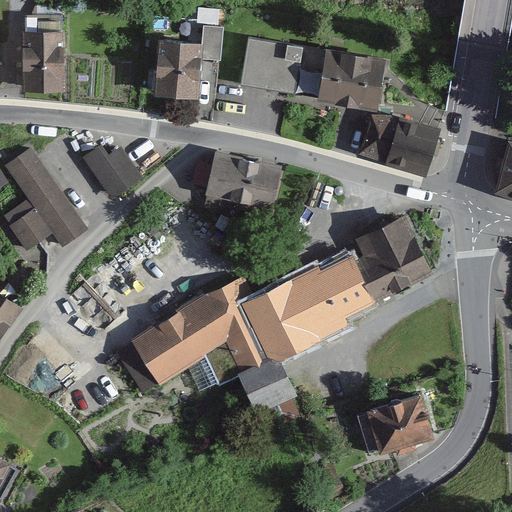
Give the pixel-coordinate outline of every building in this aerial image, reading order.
[(64,33),(23,32),(22,94),(62,95),(64,33)] [(384,60),(245,41),(238,91),(377,110),(384,60)] [(197,46),(152,44),(151,99),(195,100),(197,46)] [(438,135),(374,118),(364,158),(427,175),(438,135)] [(511,143),(503,141),(490,193),(511,198),(511,143)] [(99,147),(86,155),(113,199),(143,181),(121,146),(108,154),(99,147)] [(33,148),(7,165),(62,248),(88,230),(33,148)] [(283,169),(214,155),(206,198),(275,211),(283,169)] [(32,214),(7,231),(24,256),(48,239),(32,214)] [(242,279),(119,351),(143,396),(207,356),(220,385),(236,377),(257,421),(297,399),(280,362),(436,275),(403,217),(352,239),(360,257),(262,296),(242,279)] [(0,334),(15,313),(0,301),(0,334)] [(420,395),(363,411),(374,455),(432,440),(420,395)] [(0,483),(9,464),(0,459),(0,483)] [(335,465),(311,475),(321,500),(345,490),(335,465)]
